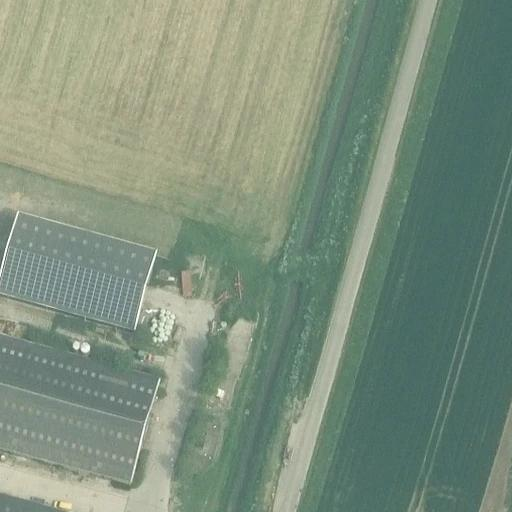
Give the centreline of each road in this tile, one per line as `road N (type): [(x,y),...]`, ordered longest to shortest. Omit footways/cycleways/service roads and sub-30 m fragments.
road 1 (unclassified): [(286,511),(427,0)]
road 2 (track): [(292,491),(304,367),(324,286),(318,269),(287,258)]
